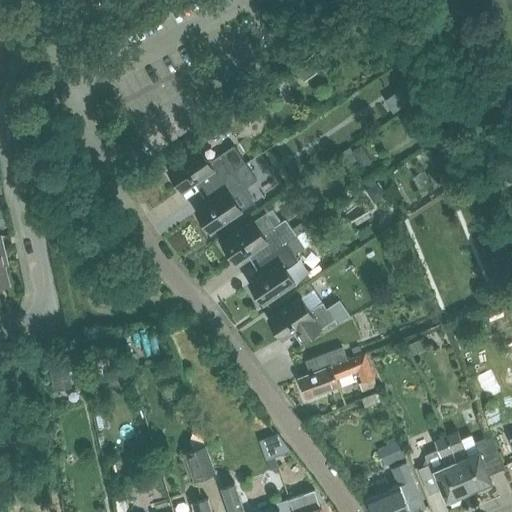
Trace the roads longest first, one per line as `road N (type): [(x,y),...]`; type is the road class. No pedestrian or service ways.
road 1 (unclassified): [(349,511),(146,245),(73,102)]
road 2 (residential): [(0,334),(42,319),(44,296),(0,114)]
road 3 (residential): [(73,102),(246,0)]
